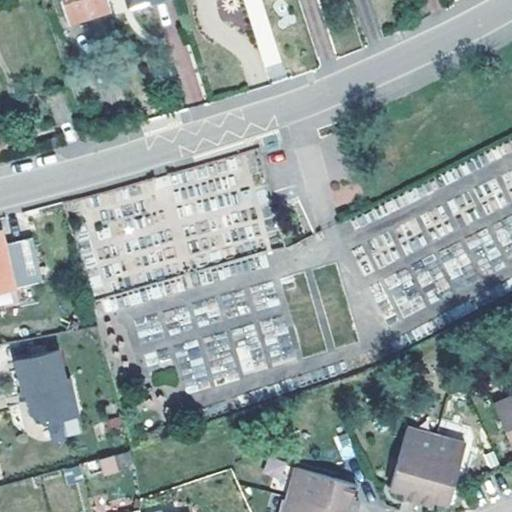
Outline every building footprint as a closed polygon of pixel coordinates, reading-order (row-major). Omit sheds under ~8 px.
[(102,0),(66,0),(73,21),(106,11),(102,0)] [(128,0),(131,10),(163,0),(128,0)] [(61,92),(46,98),(56,124),(72,118),(61,92)] [(5,140),(0,141),(0,153),(8,151),(5,140)] [(0,288),(43,280),(36,252),(32,236),(3,242),(1,230),(0,230),(0,288)] [(36,252),(43,280),(58,277),(52,249),(36,252)] [(59,352),(17,363),(25,393),(28,392),(34,415),(47,424),(80,416),(71,379),(66,380),(59,352)] [(511,399),(498,406),(511,440),(511,399)] [(419,502),(439,434),(410,425),(400,459),(392,486),(407,491),(405,497),(419,502)] [(468,444),(439,434),(419,502),(433,506),(435,501),(451,505),(457,481),(468,444)] [(261,472),(281,483),(290,467),(269,456),(261,472)] [(295,466),(286,496),(337,511),(353,511),(355,508),(356,502),(350,500),(355,485),(295,466)] [(337,511),(286,496),(281,511),(337,511)]
